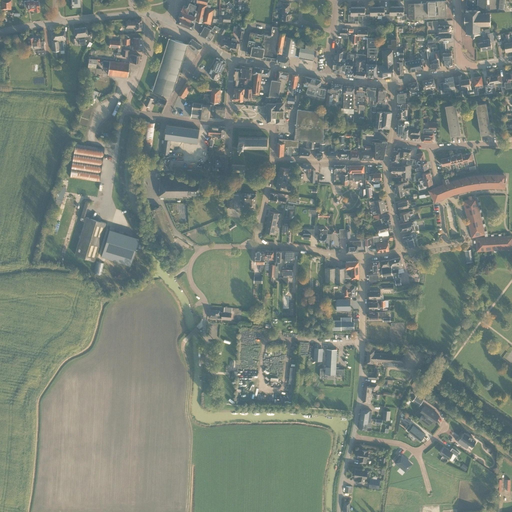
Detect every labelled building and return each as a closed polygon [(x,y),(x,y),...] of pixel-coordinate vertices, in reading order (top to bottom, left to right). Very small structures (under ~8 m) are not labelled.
[(11,9),(11,0),(1,0),(1,9),(11,9)] [(38,4),(39,3),(39,1),(38,1),(37,0),(36,0),(33,0),(27,0),(24,0),(25,6),(27,6),(28,10),(34,9),(34,10),(39,10),(38,4)] [(194,29),(196,20),(198,10),(195,9),(197,5),(196,5),(196,0),(190,0),(190,2),(188,6),(184,5),(177,21),(194,29)] [(200,2),(198,10),(196,20),(211,23),(214,9),(211,8),(212,4),(208,3),(208,0),(197,0),(197,1),(200,2)] [(409,18),(415,18),(447,17),(446,0),(444,0),(426,0),(426,2),(414,3),(414,8),(409,8),(409,18)] [(469,6),(469,9),(482,9),(490,9),(490,5),(486,5),(485,0),(467,0),(468,0),(467,1),(467,4),(469,6)] [(282,12),(283,12),(289,13),(290,3),(283,3),(282,8),(279,7),(279,10),(282,10),(282,12)] [(358,14),(358,6),(351,6),(351,14),(348,14),(348,20),(354,20),(354,14),(358,14)] [(365,6),(358,6),(358,14),(363,14),(363,20),(368,20),(368,14),(365,14),(365,6)] [(370,14),(368,14),(368,20),(373,20),(373,14),(377,14),(377,6),(370,6),(370,14)] [(384,6),(377,6),(377,14),(382,14),(382,19),(387,19),(387,14),(385,14),(384,6)] [(393,14),(397,14),(397,6),(390,6),(390,14),(387,14),(387,19),(393,19),(393,14)] [(404,6),(397,6),(397,14),(401,14),(401,19),(407,19),(407,13),(404,13),(404,6)] [(482,9),(469,9),(466,9),(466,13),(465,13),(465,15),(465,22),(465,24),(466,24),(466,32),(472,32),(472,34),(475,34),(475,32),(480,32),(480,24),(490,24),(490,12),(480,12),(480,10),(482,10),(482,9)] [(291,13),(289,13),(283,12),(283,16),(282,16),(281,18),(283,19),(283,21),(287,21),(287,19),(291,19),(291,13)] [(136,30),(142,29),(142,19),(135,19),(135,20),(126,20),(126,27),(136,27),(136,30)] [(449,29),(450,28),(450,26),(449,25),(442,25),(439,25),(438,20),(432,20),(432,21),(427,21),(427,25),(432,24),(432,29),(438,28),(438,32),(449,31),(449,29)] [(207,37),(212,29),(213,27),(205,23),(200,33),(207,37)] [(247,53),(261,55),(260,58),(271,60),(271,58),(276,59),(276,60),(277,56),(278,56),(278,53),(278,52),(277,52),(277,49),(278,43),(277,43),(280,26),(273,25),(271,35),(250,32),(247,53)] [(212,29),(207,37),(208,39),(209,39),(211,39),(216,30),(219,31),(221,28),(215,26),(214,26),(212,29)] [(80,44),(84,44),(86,43),(86,39),(91,38),(90,36),(92,36),(91,31),(87,32),(86,27),(75,28),(76,38),(79,37),(80,44)] [(58,40),(59,40),(58,31),(52,31),(54,41),(51,41),(52,51),(59,50),(58,40)] [(280,31),(278,43),(277,49),(277,52),(278,52),(278,53),(290,55),(295,56),(295,55),(299,55),(299,57),(313,59),(315,47),(306,45),(305,48),(296,47),(298,38),(291,36),(292,32),(286,31),(286,32),(280,31)] [(490,41),(494,40),(493,32),(488,33),(489,39),(483,40),(483,42),(477,43),(478,46),(480,46),(481,49),(482,50),(485,49),(485,48),(492,47),(490,41)] [(34,48),(44,46),(43,41),(40,41),(39,38),(33,38),(33,37),(28,37),(28,42),(26,42),(26,47),(29,47),(30,47),(34,47),(34,48)] [(171,96),(172,91),(174,91),(186,52),(187,48),(187,47),(197,54),(203,45),(192,38),(188,43),(169,37),(161,61),(159,61),(158,65),(160,66),(153,90),(171,96)] [(222,39),(221,46),(230,47),(232,42),(232,40),(231,40),(230,40),(230,37),(228,37),(227,40),(222,39)] [(367,47),(368,47),(368,63),(367,63),(367,75),(377,75),(377,63),(376,63),(377,47),(378,37),(368,37),(367,37),(367,47)] [(230,47),(230,49),(236,50),(237,47),(239,47),(239,43),(237,43),(238,41),(237,41),(237,39),(232,38),(232,40),(232,42),(230,47)] [(378,64),(378,66),(378,75),(394,74),(393,49),(392,49),(392,47),(397,47),(397,38),(391,39),(392,44),(388,44),(388,49),(386,49),(386,47),(383,47),(383,50),(382,50),(383,64),(378,64)] [(109,47),(120,48),(120,40),(110,39),(109,47)] [(451,66),(452,64),(452,52),(446,53),(442,53),(442,59),(443,59),(443,64),(447,64),(447,65),(448,66),(451,66)] [(289,64),(290,55),(278,53),(278,56),(277,56),(276,60),(276,62),(277,63),(280,63),(281,64),(284,64),(289,64)] [(355,75),(356,68),(353,67),(354,56),(351,56),(351,54),(348,53),(347,57),(348,57),(348,58),(347,58),(346,66),(346,74),(355,75)] [(357,53),(356,63),(354,63),(354,65),(357,66),(356,75),(365,76),(366,71),(365,71),(366,66),(365,66),(367,54),(357,53)] [(439,67),(438,59),(437,53),(434,53),(435,60),(429,61),(430,69),(439,67)] [(140,55),(130,54),(129,61),(139,63),(140,55)] [(217,57),(212,68),(211,68),(209,72),(213,74),(211,77),(216,79),(220,72),(221,72),(226,61),(217,57)] [(87,71),(101,73),(102,68),(96,67),(97,59),(89,58),(87,71)] [(416,70),(423,69),(422,62),(424,61),(424,58),(421,59),(414,60),(416,70)] [(109,61),(103,60),(102,66),(108,67),(108,75),(127,77),(129,63),(109,61)] [(408,64),(409,71),(416,70),(414,60),(407,61),(405,61),(405,64),(408,64)] [(253,67),(247,66),(245,83),(247,83),(248,78),(251,78),(253,67)] [(259,94),(261,80),(268,81),(269,76),(270,69),(255,66),(254,73),(256,73),(253,93),(259,94)] [(288,79),(289,72),(283,71),(279,70),(278,79),(272,78),(269,100),(275,101),(276,95),(279,95),(280,90),(283,91),(285,81),(286,82),(287,79),(288,79)] [(498,86),(502,85),(500,73),(493,74),(495,82),(498,82),(498,86)] [(492,83),(495,82),(493,74),(486,76),(488,86),(485,86),(487,93),(493,92),(492,88),(492,87),(492,83)] [(303,85),(308,86),(308,87),(307,92),(325,97),(327,88),(320,86),(322,80),(306,76),(304,82),(303,85)] [(473,88),(474,92),(474,94),(478,94),(477,88),(480,88),(479,87),(483,86),(481,76),(473,77),(475,85),(476,85),(476,88),(473,88)] [(431,87),(435,87),(434,78),(423,80),(424,89),(429,88),(430,88),(431,87)] [(468,93),(474,92),(473,88),(471,89),(470,78),(461,80),(462,86),(468,85),(468,89),(468,93)] [(417,81),(408,83),(410,91),(419,90),(417,81)] [(455,84),(454,81),(440,83),(440,84),(441,86),(441,89),(440,89),(441,93),(448,91),(447,89),(450,88),(451,96),(456,95),(456,91),(460,90),(459,84),(456,85),(456,84),(455,84)] [(184,98),(192,86),(186,82),(178,94),(184,98)] [(342,90),(342,84),(332,83),(331,89),(328,88),(326,103),(332,104),(333,97),(336,97),(336,94),(339,94),(339,92),(342,93),(342,90)] [(221,88),(211,87),(211,86),(204,84),(203,89),(212,91),(211,101),(216,101),(215,102),(219,102),(219,104),(226,104),(227,90),(220,90),(221,88)] [(363,101),(363,97),(363,95),(365,95),(366,86),(357,85),(356,94),(361,94),(361,97),(358,97),(358,100),(363,101)] [(341,124),(346,124),(354,123),(354,120),(344,119),(345,112),(354,113),(354,108),(353,108),(354,86),(344,86),(344,92),(343,107),(341,107),(341,121),(341,124)] [(252,97),(252,94),(253,88),(235,87),(234,94),(233,94),(233,99),(239,99),(239,100),(243,100),(244,100),(244,96),(252,97)] [(377,104),(377,102),(377,96),(376,95),(376,88),(367,87),(366,95),(371,96),(371,98),(373,99),(373,104),(377,104)] [(378,88),(377,96),(377,102),(381,103),(381,101),(382,101),(382,104),(385,104),(385,102),(386,102),(387,89),(378,88)] [(399,101),(400,101),(406,100),(406,96),(411,96),(411,92),(407,92),(406,92),(405,92),(405,93),(398,93),(398,100),(399,101)] [(215,117),(216,106),(216,104),(211,104),(209,104),(210,94),(205,93),(203,103),(193,102),(191,117),(208,119),(211,116),(215,116),(215,117)] [(287,96),(287,94),(287,96),(282,96),(281,101),(277,101),(277,102),(267,102),(267,121),(276,121),(276,122),(284,122),(284,102),(287,102),(287,96)] [(153,98),(149,96),(145,105),(150,107),(153,98)] [(165,106),(167,100),(158,96),(156,102),(165,106)] [(476,104),(477,112),(488,110),(486,102),(476,104)] [(398,108),(398,119),(403,119),(403,121),(407,121),(407,119),(407,109),(408,109),(408,103),(402,103),(402,104),(401,104),(401,108),(402,108),(398,108)] [(447,113),(457,111),(456,103),(446,105),(447,113)] [(226,106),(216,106),(215,117),(225,117),(226,106)] [(324,112),(298,108),(295,138),(324,141),(324,112)] [(489,117),(488,110),(477,112),(478,119),(489,117)] [(390,128),(392,112),(383,111),(377,111),(376,127),(390,128)] [(459,118),(457,111),(447,113),(448,120),(459,118)] [(480,127),(490,125),(489,117),(478,119),(480,127)] [(460,126),(459,118),(448,120),(449,128),(460,126)] [(155,122),(144,121),(139,155),(150,156),(155,122)] [(409,128),(409,123),(398,122),(397,133),(399,135),(402,135),(402,137),(408,138),(408,128),(409,128)] [(171,139),(189,142),(198,143),(200,129),(167,124),(165,138),(164,138),(163,142),(164,143),(163,153),(169,154),(171,139)] [(491,132),(490,125),(480,127),(481,134),(491,132)] [(460,126),(449,128),(451,135),(461,134),(460,126)] [(421,129),(409,128),(409,134),(411,134),(411,139),(420,140),(421,129)] [(433,133),(433,129),(429,128),(424,128),(424,132),(423,132),(423,141),(432,142),(432,139),(434,139),(434,133),(433,133)] [(239,147),(268,147),(268,137),(239,137),(239,147)] [(298,146),(299,139),(279,138),(279,142),(278,142),(277,154),(288,155),(288,154),(295,154),(296,151),(292,150),(293,146),(298,146)] [(375,143),(375,151),(375,158),(383,158),(384,157),(387,140),(383,140),(379,140),(379,138),(372,138),(372,143),(375,143)] [(300,147),(300,156),(310,156),(311,147),(314,148),(315,141),(310,141),(310,147),(300,147)] [(337,156),(337,144),(337,141),(331,141),(331,147),(333,147),(333,150),(327,150),(327,156),(337,156)] [(323,150),(325,150),(325,143),(320,142),(320,147),(315,147),(315,157),(323,157),(323,150)] [(100,181),(105,148),(76,143),(70,176),(100,181)] [(344,143),(340,143),(340,148),(340,158),(349,158),(349,148),(343,148),(343,147),(344,147),(344,143)] [(355,148),(354,148),(354,150),(351,149),(350,158),(359,159),(360,150),(357,150),(357,147),(355,147),(355,148)] [(412,149),(403,147),(401,157),(407,158),(407,163),(412,165),(414,158),(410,158),(412,149)] [(399,161),(401,148),(398,148),(398,151),(394,150),(392,160),(399,161)] [(375,159),(375,158),(375,151),(361,151),(360,159),(375,159)] [(416,164),(420,163),(426,162),(425,162),(423,152),(416,154),(417,159),(415,159),(416,164)] [(464,165),(463,162),(462,155),(462,152),(456,154),(457,161),(461,161),(462,166),(464,165)] [(463,162),(465,161),(466,164),(469,163),(468,161),(473,160),(471,153),(462,155),(463,162)] [(450,155),(450,156),(451,163),(452,163),(455,162),(457,169),(459,169),(457,161),(456,154),(450,155)] [(225,170),(225,155),(216,155),(216,167),(219,167),(219,170),(225,170)] [(452,163),(451,163),(450,156),(441,158),(442,165),(447,164),(448,167),(450,167),(450,164),(452,163)] [(427,161),(426,162),(420,163),(420,167),(415,168),(416,170),(428,167),(427,161)] [(309,169),(309,173),(308,173),(308,176),(312,176),(311,181),(315,182),(316,169),(311,169),(311,163),(303,163),(303,168),(309,169)] [(244,171),(245,165),(232,164),(232,165),(229,165),(229,170),(238,171),(238,172),(240,172),(240,171),(244,171)] [(346,171),(346,164),(334,165),(334,173),(341,173),(341,171),(346,171)] [(360,164),(349,164),(349,175),(349,178),(363,178),(363,164),(360,164)] [(392,166),(392,172),(403,172),(403,177),(412,176),(412,165),(403,165),(403,166),(392,166)] [(279,173),(288,175),(289,176),(290,172),(289,172),(290,168),(280,166),(279,173)] [(419,180),(421,180),(432,177),(430,171),(422,173),(423,177),(418,178),(419,180)] [(382,178),(381,172),(373,173),(370,173),(370,180),(372,180),(372,181),(374,183),(379,183),(379,179),(382,178)] [(279,173),(277,180),(287,182),(288,182),(288,179),(288,175),(279,173)] [(482,176),(475,177),(476,188),(483,187),(482,176)] [(482,176),(483,187),(490,186),(491,186),(490,176),(482,176)] [(490,176),(491,186),(497,186),(498,186),(497,176),(490,176)] [(505,187),(506,176),(498,176),(497,176),(498,186),(505,187)] [(187,177),(159,177),(159,197),(187,197),(187,193),(199,193),(199,181),(187,181),(187,177)] [(433,183),(432,177),(421,180),(422,183),(421,183),(418,184),(419,189),(426,187),(426,186),(425,185),(433,183)] [(449,195),(454,193),(452,182),(450,183),(448,177),(444,179),(446,184),(444,185),(448,195),(449,195)] [(468,189),(476,188),(475,177),(467,178),(468,189)] [(467,178),(460,180),(461,191),(462,190),(468,189),(467,178)] [(286,186),(287,182),(277,180),(276,187),(286,189),(287,186),(286,186)] [(455,192),(461,191),(460,180),(452,182),(454,193),(455,192)] [(395,184),(396,190),(404,188),(403,185),(408,184),(407,181),(395,184)] [(441,186),(438,188),(442,197),(446,196),(448,195),(444,185),(441,186)] [(409,187),(404,188),(396,190),(397,196),(405,194),(404,190),(409,189),(409,187)] [(436,201),(442,197),(438,188),(430,191),(435,201),(436,201)] [(277,201),(277,200),(286,202),(287,198),(278,197),(278,194),(271,192),(269,200),(277,201)] [(241,206),(255,207),(256,194),(243,193),(242,200),(241,200),(241,206)] [(464,200),(465,208),(476,205),(475,198),(464,200)] [(385,204),(376,206),(376,210),(373,211),(373,213),(386,210),(385,204)] [(164,245),(175,240),(160,205),(149,210),(164,245)] [(478,212),(476,205),(465,208),(467,215),(478,212)] [(401,219),(409,217),(409,213),(413,212),(413,210),(400,213),(401,219)] [(270,211),(268,217),(278,220),(279,216),(278,216),(279,213),(270,211)] [(480,219),(478,212),(467,215),(469,222),(480,219)] [(94,262),(106,222),(86,216),(75,254),(91,259),(90,261),(94,262)] [(393,228),(392,222),(390,216),(385,217),(385,216),(380,218),(382,222),(383,224),(377,226),(378,233),(379,236),(389,235),(388,230),(388,229),(393,228)] [(268,217),(267,224),(277,226),(277,223),(277,220),(278,220),(268,217)] [(291,231),(291,222),(290,222),(290,218),(284,218),(283,222),(282,231),(291,231)] [(469,222),(471,229),(482,227),(480,219),(469,222)] [(400,223),(401,231),(410,229),(411,231),(419,229),(418,224),(415,225),(414,220),(400,223)] [(277,227),(277,226),(267,224),(265,231),(275,234),(276,230),(275,230),(276,227),(277,227)] [(471,229),(472,236),(483,234),(482,227),(471,229)] [(314,234),(314,228),(298,228),(298,234),(303,234),(303,238),(311,238),(311,234),(314,234)] [(328,233),(328,229),(324,229),(324,228),(319,228),(319,233),(318,233),(318,241),(327,241),(328,233)] [(130,264),(138,237),(123,233),(119,232),(114,230),(110,229),(109,229),(101,256),(102,256),(105,257),(130,264)] [(418,232),(412,233),(413,234),(403,237),(406,247),(415,245),(413,236),(419,236),(418,232)] [(377,251),(388,250),(388,242),(380,242),(379,236),(373,237),(374,244),(376,244),(377,251)] [(506,237),(499,238),(499,249),(507,249),(506,237)] [(485,250),(484,238),(477,239),(477,250),(485,250)] [(484,238),(485,250),(492,249),(491,238),(484,238)] [(491,238),(492,249),(499,249),(499,238),(491,238)] [(347,252),(358,252),(358,248),(358,246),(361,246),(361,240),(350,240),(350,243),(347,243),(347,252)] [(265,259),(265,251),(256,250),(256,254),(255,254),(255,263),(261,264),(261,270),(264,270),(264,259),(265,259)] [(265,250),(265,251),(265,259),(264,268),(268,268),(269,259),(273,259),(274,251),(265,250)] [(294,262),(295,256),(294,256),(294,250),(285,250),(285,262),(294,262)] [(416,253),(412,258),(419,264),(423,260),(416,253)] [(390,259),(392,267),(392,268),(393,274),(399,273),(400,273),(398,268),(399,268),(400,268),(403,267),(401,257),(400,257),(390,259)] [(393,274),(392,268),(392,267),(390,267),(389,259),(381,260),(383,275),(393,274)] [(107,282),(113,264),(99,260),(94,278),(107,282)] [(352,277),(359,277),(359,260),(346,261),(346,266),(325,267),(326,283),(345,283),(345,277),(352,277)] [(379,273),(381,273),(379,260),(370,261),(371,267),(370,267),(370,270),(369,270),(370,279),(379,278),(379,273)] [(340,289),(345,289),(345,295),(355,295),(355,286),(345,286),(345,285),(340,285),(340,289)] [(377,299),(381,299),(381,290),(369,290),(370,298),(377,298),(377,299)] [(337,309),(351,309),(351,298),(337,298),(337,309)] [(209,317),(231,319),(232,312),(224,311),(222,311),(222,312),(220,311),(220,310),(209,309),(209,317)] [(354,321),(341,321),(341,320),(333,320),(333,329),(341,329),(341,328),(354,328),(354,321)] [(314,360),(323,360),(323,348),(315,347),(314,360)] [(344,369),(339,368),(339,366),(336,366),(337,348),(327,348),(326,373),(344,374),(344,369)] [(383,364),(400,365),(404,365),(404,354),(392,353),(392,352),(388,352),(388,353),(374,353),(374,349),(368,349),(367,362),(373,362),(374,361),(384,361),(383,364)] [(365,381),(364,391),(371,393),(372,388),(377,389),(378,383),(365,381)] [(370,402),(371,393),(364,391),(363,401),(370,402)] [(423,399),(416,394),(412,400),(419,405),(423,399)] [(425,405),(421,410),(425,412),(423,414),(423,413),(419,418),(428,425),(432,420),(431,419),(432,418),(436,420),(439,415),(425,405)] [(372,410),(361,409),(359,428),(367,429),(368,421),(370,421),(372,410)] [(410,432),(420,440),(426,433),(416,425),(410,432)] [(476,440),(464,432),(457,441),(465,447),(468,444),(472,446),(476,440)] [(451,450),(445,445),(441,451),(449,457),(453,451),(457,454),(459,451),(453,446),(451,450)] [(358,456),(362,456),(362,458),(361,458),(360,461),(367,462),(367,457),(368,457),(369,451),(368,451),(368,450),(363,449),(363,450),(359,449),(358,456)] [(412,463),(406,459),(406,458),(402,455),(400,457),(398,455),(394,460),(395,462),(396,462),(401,467),(401,466),(406,470),(412,463)] [(368,470),(356,468),(355,476),(359,477),(358,482),(365,483),(366,478),(367,478),(368,470)] [(380,479),(371,478),(369,487),(379,488),(380,479)]
